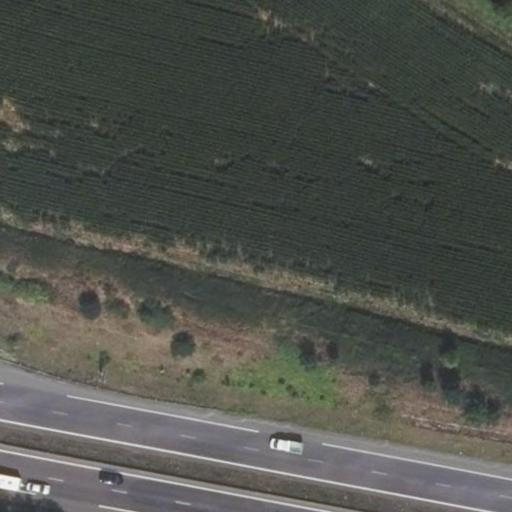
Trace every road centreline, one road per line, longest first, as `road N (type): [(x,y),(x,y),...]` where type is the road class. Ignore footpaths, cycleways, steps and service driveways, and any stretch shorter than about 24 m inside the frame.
road 1 (trunk): [(511,500),(0,404)]
road 2 (trunk): [(0,467),(235,511)]
